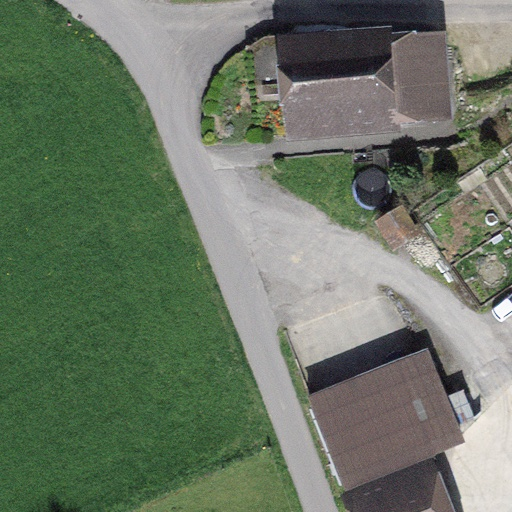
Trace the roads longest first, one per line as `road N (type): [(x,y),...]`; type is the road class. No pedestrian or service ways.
road 1 (residential): [(85,0),(135,24),(321,511)]
road 2 (track): [(135,24),(281,9),(511,7)]
